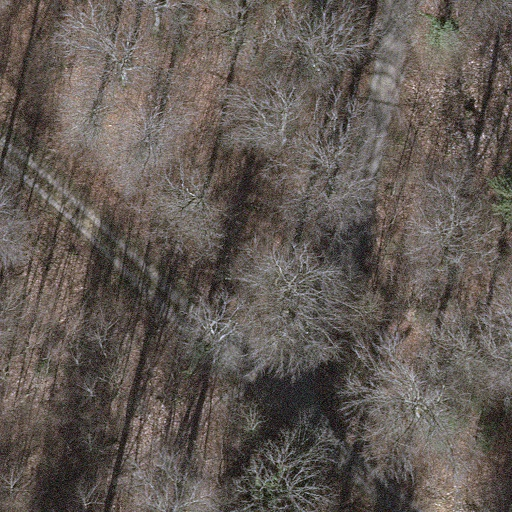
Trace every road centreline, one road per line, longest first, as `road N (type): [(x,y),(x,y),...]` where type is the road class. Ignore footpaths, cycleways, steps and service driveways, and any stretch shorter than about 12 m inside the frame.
road 1 (track): [(400,0),(389,77),(333,276),(258,383)]
road 2 (track): [(258,383),(85,210),(0,139)]
road 3 (track): [(408,511),(258,383)]
